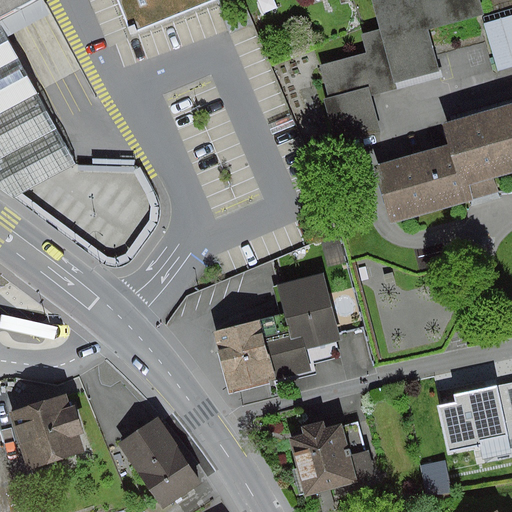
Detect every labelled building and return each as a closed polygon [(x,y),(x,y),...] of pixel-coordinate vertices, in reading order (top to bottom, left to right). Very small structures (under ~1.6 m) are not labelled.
[(0,0),(0,186),(14,198),(77,165),(0,22),(0,21),(39,0),(0,0)] [(118,0),(132,35),(216,1),(218,0),(118,0)] [(380,94),(448,73),(437,36),(493,19),(486,0),(372,0),(382,31),(358,38),(363,57),(317,71),(338,137),(388,122),(380,94)] [(511,176),(511,106),(444,125),(452,155),(379,175),(393,224),(501,195),(497,180),(511,176)] [(287,315),(215,332),(225,388),(311,372),(307,350),(339,342),(322,275),(281,285),(287,315)] [(511,440),(501,389),(446,401),(459,457),(511,445),(511,440)] [(69,392),(8,411),(28,478),(90,459),(69,392)] [(157,417),(119,446),(168,511),(207,483),(157,417)] [(362,428),(300,444),(315,500),(376,484),(362,428)]
